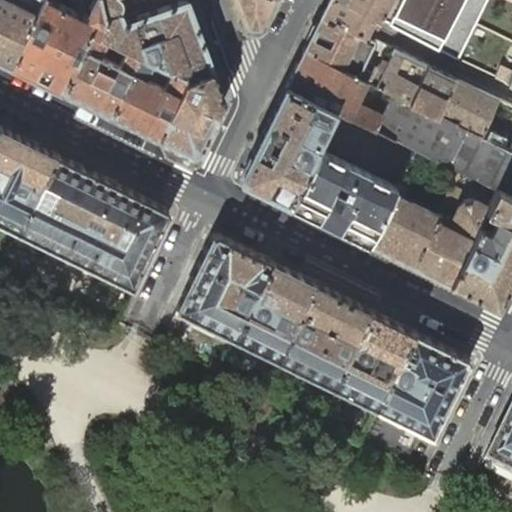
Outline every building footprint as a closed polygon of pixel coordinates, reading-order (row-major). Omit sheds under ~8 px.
[(0,0),(0,58),(9,63),(37,9),(41,0),(0,0)] [(96,31),(104,14),(100,0),(92,0),(85,15),(55,0),(41,0),(37,9),(9,63),(60,88),(83,43),(90,27),(96,31)] [(120,8),(104,14),(96,31),(107,36),(127,46),(139,52),(153,59),(170,67),(186,75),(213,68),(188,0),(176,0),(149,10),(144,0),(143,0),(130,5),(120,8)] [(100,0),(104,14),(120,8),(130,5),(129,0),(100,0)] [(240,0),(250,26),(260,26),(272,0),(240,0)] [(371,35),(379,19),(378,18),(359,9),(340,0),(326,0),(322,11),(352,25),(371,35)] [(340,0),(359,9),(378,18),(387,0),(340,0)] [(379,19),(414,35),(431,0),(387,0),(378,18),(379,19)] [(352,25),(322,11),(304,47),(365,77),(370,67),(377,54),(381,56),(388,43),(383,40),(375,36),(371,35),(352,25)] [(107,36),(96,31),(90,27),(83,43),(60,88),(109,113),(132,67),(139,52),(127,46),(119,60),(111,57),(105,40),(107,36)] [(365,77),(304,47),(286,83),(335,108),(375,127),(382,111),(355,98),(365,77)] [(132,67),(109,113),(156,136),(179,90),(186,75),(170,67),(163,82),(145,74),(153,59),(139,52),(132,67)] [(511,83),(511,56),(507,55),(502,65),(511,69),(506,80),(511,83)] [(170,67),(153,59),(145,74),(163,82),(170,67)] [(453,74),(427,61),(409,99),(435,111),(453,74)] [(224,99),(213,68),(186,75),(179,90),(156,136),(194,154),(198,152),(224,99)] [(498,96),(453,74),(435,111),(480,134),(498,96)] [(335,108),(286,83),(242,173),(243,179),(289,202),(317,145),(335,108)] [(393,90),(382,111),(375,127),(413,146),(435,157),(459,167),(497,185),(511,192),(511,102),(498,96),(480,134),(435,111),(409,99),(393,90)] [(317,145),(289,202),(318,216),(336,224),(367,240),(395,183),(397,179),(413,146),(375,127),(335,108),(317,145)] [(0,191),(27,138),(0,124),(0,191)] [(0,220),(17,229),(55,152),(27,138),(0,191),(0,220)] [(17,229),(133,286),(169,212),(167,207),(55,152),(17,229)] [(395,183),(367,240),(412,262),(434,216),(438,208),(442,201),(437,199),(435,200),(432,206),(423,201),(422,198),(413,194),(416,188),(404,182),(397,179),(395,183)] [(497,303),(511,272),(511,192),(497,185),(489,203),(450,281),(497,303)] [(412,262),(450,281),(489,203),(477,197),(470,196),(464,198),(461,201),(449,223),(434,216),(412,262)] [(175,307),(233,336),(272,259),(217,232),(212,233),(175,307)] [(233,336),(276,357),(314,279),(272,259),(233,336)] [(304,371),(332,385),(370,307),(342,294),(314,279),(276,357),(304,371)] [(374,406),(413,328),(370,307),(332,385),(374,406)] [(374,406),(432,434),(469,360),(467,355),(413,328),(374,406)] [(511,397),(482,458),(511,473),(511,397)]
